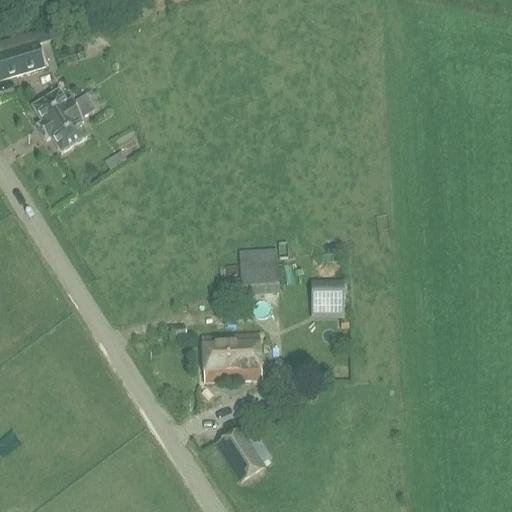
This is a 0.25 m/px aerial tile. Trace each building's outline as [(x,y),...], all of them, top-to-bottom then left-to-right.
[(40,54),(38,46),(0,57),(0,83),(45,69),(40,54)] [(68,110),(60,96),(35,111),(45,127),(40,130),(48,144),(53,141),(63,157),(88,141),(79,128),(84,124),(73,106),(68,110)] [(127,169),(141,160),(136,151),(121,160),(127,169)] [(241,298),(279,296),(277,263),(239,265),(241,298)] [(312,309),(343,309),(344,282),(312,282),(312,309)] [(204,384),(261,382),(259,336),(202,338),(204,384)] [(240,484),(264,469),(240,432),(217,447),(240,484)]
